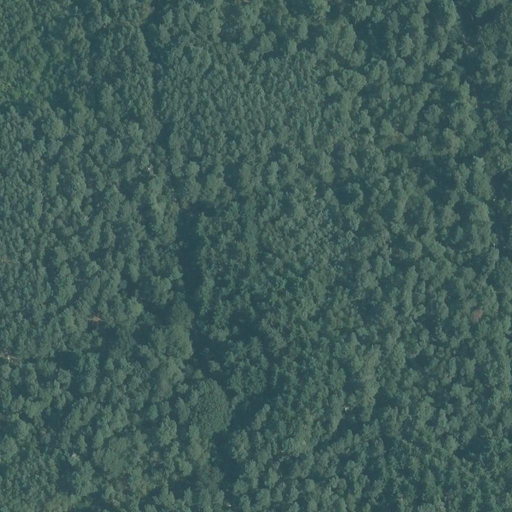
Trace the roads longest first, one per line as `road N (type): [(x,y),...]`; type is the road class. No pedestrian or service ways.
road 1 (unknown): [(223,474),(314,464),(370,407),(325,191),(173,220)]
road 2 (track): [(456,0),(511,295)]
road 3 (unknown): [(173,220),(155,125),(0,117)]
